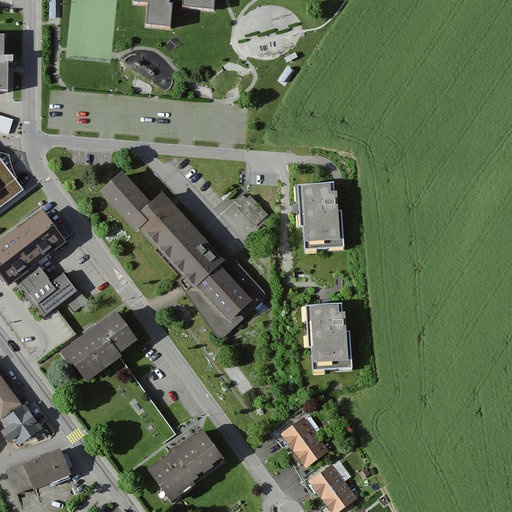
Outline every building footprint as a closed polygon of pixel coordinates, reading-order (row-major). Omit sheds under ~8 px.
[(133,0),(132,7),(149,8),(147,29),(172,32),(174,4),(182,4),(182,11),(214,13),(215,0),(217,0),(223,0),(222,0),(133,0)] [(7,38),(0,37),(0,93),(12,94),(12,66),(7,66),(7,38)] [(160,77),(142,63),(137,70),(155,84),(160,77)] [(0,112),(0,128),(10,131),(14,115),(0,112)] [(0,216),(28,193),(0,157),(0,216)] [(156,205),(126,174),(103,196),(140,236),(143,234),(184,279),(178,284),(218,340),(224,341),(267,297),(219,246),(216,249),(166,196),(156,205)] [(343,187),(301,189),(303,230),(307,230),(308,252),(346,251),(343,187)] [(269,217),(251,199),(238,211),(256,229),(269,217)] [(45,211),(0,244),(0,280),(9,292),(21,284),(48,320),(80,297),(65,276),(53,284),(41,268),(71,245),(45,211)] [(348,307),(310,308),(311,349),(315,349),(316,372),(354,370),(352,333),(350,333),(348,307)] [(120,312),(66,351),(89,383),(144,344),(120,312)] [(45,432),(0,374),(0,417),(24,448),(45,432)] [(334,449),(305,418),(281,439),(289,448),(301,461),(310,471),(334,449)] [(207,431),(153,470),(178,504),(232,465),(207,431)] [(36,490),(37,493),(73,479),(63,452),(8,474),(17,497),(36,490)] [(338,511),(357,497),(335,468),(310,487),(317,495),(327,509),(329,511),(338,511)]
